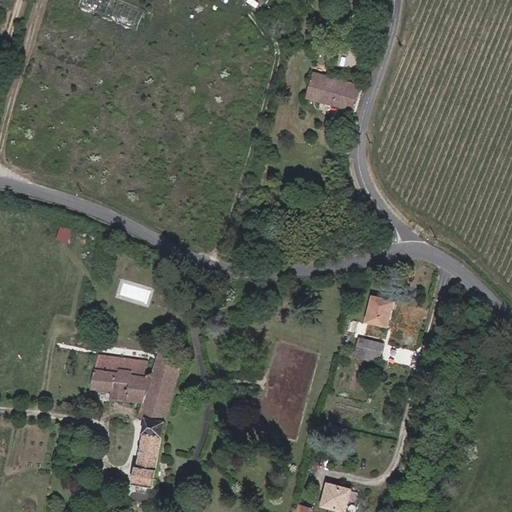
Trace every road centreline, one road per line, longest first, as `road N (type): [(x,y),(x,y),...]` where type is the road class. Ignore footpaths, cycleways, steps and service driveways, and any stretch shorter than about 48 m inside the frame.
road 1 (tertiary): [(0,181),(113,216),(222,268),(305,271),(419,247)]
road 2 (unknown): [(457,265),(408,464),(388,478),(345,466)]
road 3 (residential): [(399,0),(367,115),(365,171),(419,247)]
road 4 (tertiary): [(419,247),(457,265),(511,321)]
